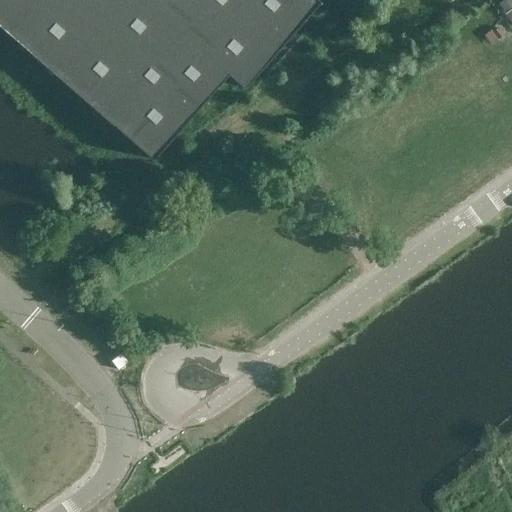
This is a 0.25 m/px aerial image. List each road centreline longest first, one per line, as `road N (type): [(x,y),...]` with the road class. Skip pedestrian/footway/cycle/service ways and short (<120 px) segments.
road 1 (residential): [(213,404),(511,192)]
road 2 (unclassified): [(64,511),(115,466),(122,433),(82,367),(0,292)]
